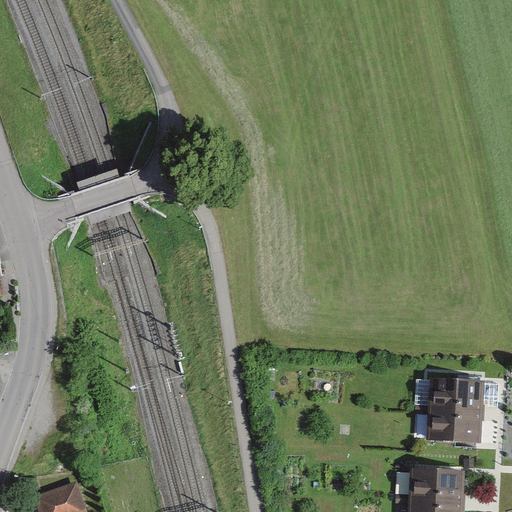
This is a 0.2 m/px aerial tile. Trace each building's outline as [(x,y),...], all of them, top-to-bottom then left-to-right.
[(0,253),(0,292),(11,290),(0,253)] [(432,411),(479,413),(481,384),(433,382),(432,411)] [(477,443),(479,413),(432,411),(430,440),(477,443)] [(412,500),(460,502),(461,474),(413,471),(412,500)] [(99,511),(85,479),(40,499),(45,511),(99,511)] [(459,511),(460,502),(412,500),(411,511),(459,511)]
